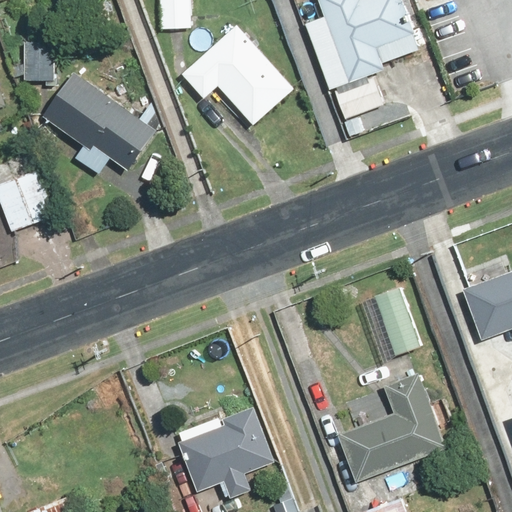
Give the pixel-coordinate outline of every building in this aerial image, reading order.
[(167,0),(166,27),(196,28),(196,0),(167,0)] [(319,0),(327,20),(313,24),(337,90),(341,88),(352,118),(390,105),(379,75),(392,70),(389,61),(428,47),(411,0),(319,0)] [(246,26),(191,74),(212,98),(226,86),(260,124),(301,88),(246,26)] [(62,86),(62,81),(64,39),(30,37),(28,66),(18,65),(17,79),(30,80),(29,84),(62,86)] [(0,109),(12,105),(0,71),(0,109)] [(83,73),(51,118),(98,151),(102,146),(137,170),(165,130),(83,73)] [(57,177),(47,181),(43,170),(1,185),(17,232),(59,217),(54,201),(64,197),(57,177)] [(511,265),(465,282),(484,333),(511,322),(511,265)] [(409,283),(372,296),(395,359),(432,346),(409,283)] [(454,449),(429,377),(396,388),(404,412),(346,432),(363,480),(454,449)] [(260,404),(185,432),(208,492),(227,485),(233,500),(262,489),(255,471),(281,461),(260,404)] [(417,511),(412,495),(360,511),(417,511)]
